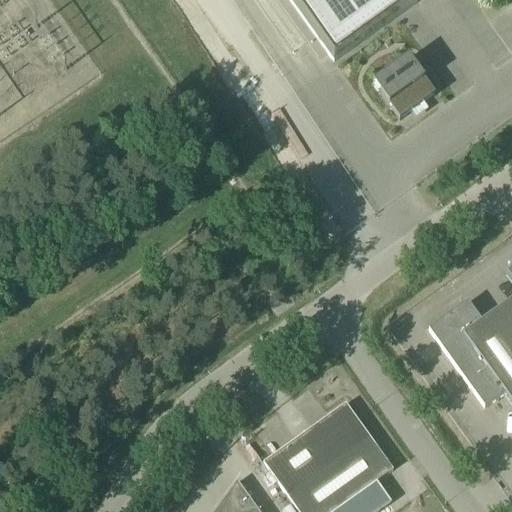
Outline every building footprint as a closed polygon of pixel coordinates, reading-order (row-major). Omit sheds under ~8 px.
[(287,0),(333,63),(421,0),(287,0)] [(397,121),(432,95),(401,52),(365,77),(397,121)] [(511,271),(506,276),(511,284),(511,301),(481,324),(467,304),(427,332),(483,410),(503,396),(511,407),(511,271)] [(345,406),(262,465),(296,511),(336,511),(392,472),(345,406)] [(257,511),(237,484),(215,511),(257,511)]
